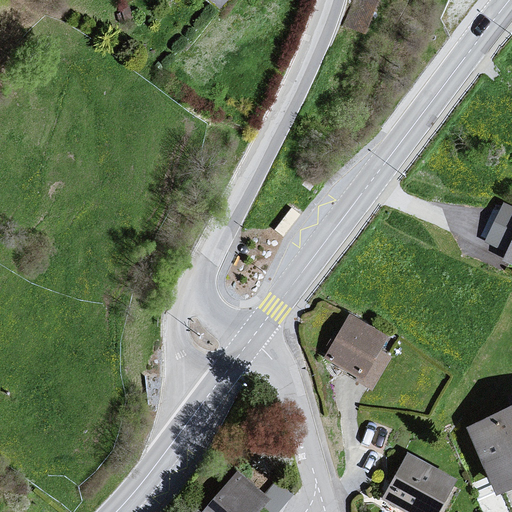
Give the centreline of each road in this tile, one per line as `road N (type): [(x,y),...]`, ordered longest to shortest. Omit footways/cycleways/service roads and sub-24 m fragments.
road 1 (secondary): [(509,0),(250,340)]
road 2 (tertiary): [(331,0),(302,75),(205,259)]
road 3 (residential): [(250,340),(285,373),(328,511)]
road 4 (tertiary): [(205,259),(180,309),(177,347),(188,376),(209,394)]
road 5 (secondary): [(209,394),(116,511)]
